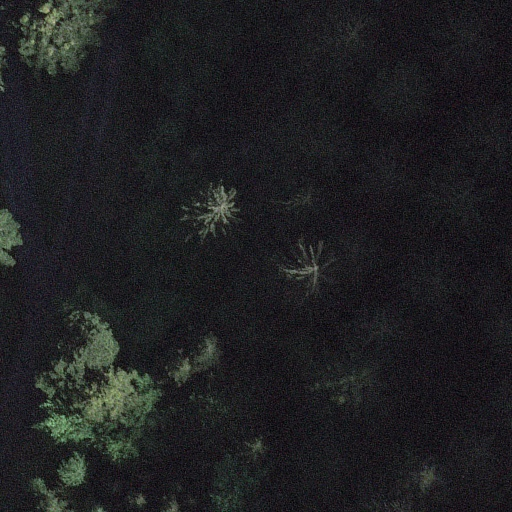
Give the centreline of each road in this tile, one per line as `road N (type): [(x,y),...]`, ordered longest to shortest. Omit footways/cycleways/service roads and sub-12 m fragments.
road 1 (track): [(39,252),(96,0)]
road 2 (track): [(0,471),(39,252)]
road 3 (track): [(39,252),(0,35)]
